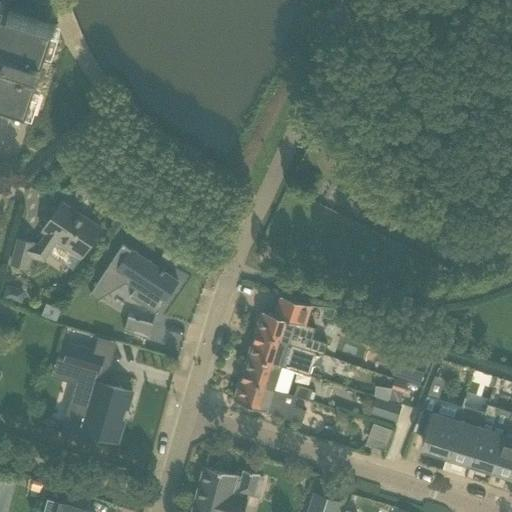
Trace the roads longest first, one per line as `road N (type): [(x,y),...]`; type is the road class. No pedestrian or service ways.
road 1 (residential): [(468,511),(185,426)]
road 2 (residential): [(185,426),(233,268)]
